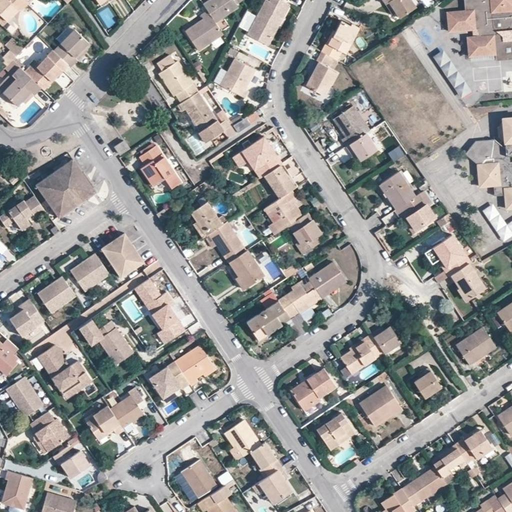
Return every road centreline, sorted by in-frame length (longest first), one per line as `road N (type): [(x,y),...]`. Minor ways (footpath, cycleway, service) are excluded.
road 1 (residential): [(373,269),(366,243),(279,107),(281,73),(318,0)]
road 2 (residential): [(255,383),(130,196)]
road 3 (residential): [(332,498),(511,376)]
road 4 (residential): [(255,383),(355,313),(373,269)]
road 5 (residential): [(130,196),(0,286)]
road 6 (residential): [(73,123),(83,89),(166,0)]
road 7 (residential): [(138,478),(164,445),(255,383)]
road 8 (residential): [(332,498),(255,383)]
